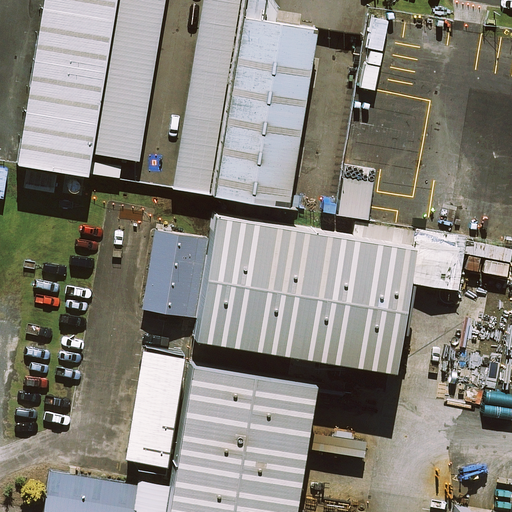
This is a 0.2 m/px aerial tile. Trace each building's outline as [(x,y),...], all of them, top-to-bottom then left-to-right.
[(35,0),(10,150),(89,163),(94,136),(117,0),(35,0)] [(164,0),(117,0),(94,136),(139,144),(164,0)] [(201,0),(172,171),(208,177),(238,5),(238,0),(201,0)] [(314,18),(238,5),(208,177),(285,190),(314,18)] [(6,170),(1,200),(38,205),(42,175),(6,170)] [(367,182),(339,179),(334,216),(363,219),(367,182)] [(315,186),(301,184),(297,210),(311,212),(315,186)] [(398,244),(205,211),(183,336),(377,370),(398,244)] [(198,220),(153,212),(139,294),(184,302),(198,220)] [(403,283),(408,284),(451,291),(459,239),(451,238),(410,231),(403,283)] [(502,286),(486,284),(483,313),(499,314),(502,286)] [(464,295),(447,292),(439,346),(456,349),(464,295)] [(495,319),(479,318),(477,346),(493,347),(495,319)] [(281,511),(305,377),(183,356),(156,511),(281,511)] [(133,511),(139,478),(50,463),(41,511),(133,511)]
